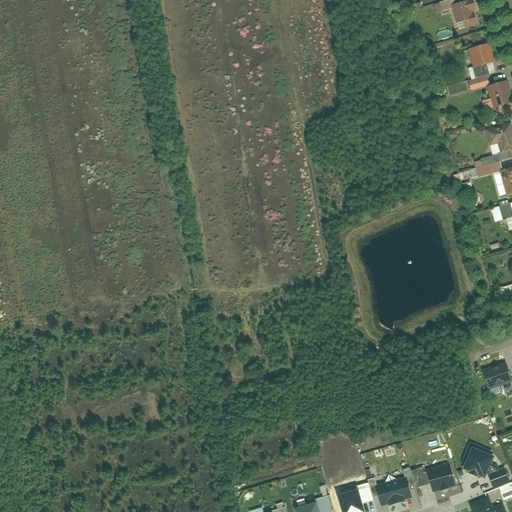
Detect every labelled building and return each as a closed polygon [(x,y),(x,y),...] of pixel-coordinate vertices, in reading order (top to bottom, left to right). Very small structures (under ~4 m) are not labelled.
[(437,13),(452,9),(449,0),(447,0),(434,4),(437,13)] [(456,22),(463,20),(465,28),(478,25),(475,14),(468,16),(467,12),(476,9),(473,0),(469,0),(452,5),(456,22)] [(468,49),(473,67),(494,61),(489,43),(468,49)] [(511,91),(508,79),(487,86),(493,108),(511,102),(511,91)] [(490,145),(497,143),(500,154),(511,150),(511,127),(510,122),(486,129),(490,145)] [(511,166),(499,171),(506,195),(511,193),(511,166)] [(470,170),(472,178),(478,176),(476,168),(470,170)] [(481,370),(488,391),(511,382),(511,380),(505,361),(481,370)] [(384,449),(387,458),(396,456),(394,447),(384,449)] [(494,456),(473,448),(464,470),(485,478),(494,456)] [(450,464),(427,471),(432,492),(456,485),(450,464)] [(403,478),(376,486),(381,505),(409,497),(403,478)] [(363,511),(358,490),(337,495),(341,511),(363,511)] [(490,496),(468,505),(471,511),(504,511),(501,504),(494,507),(490,496)] [(319,511),(316,502),(295,508),(296,511),(319,511)]
